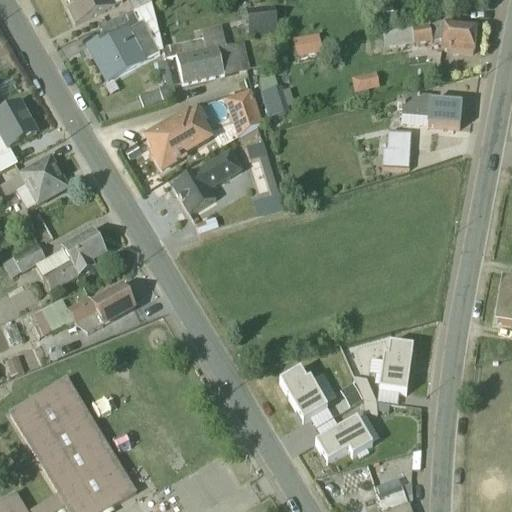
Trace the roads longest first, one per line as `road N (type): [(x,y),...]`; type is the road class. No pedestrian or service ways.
road 1 (residential): [(305,511),(1,0)]
road 2 (residential): [(441,511),(452,377),(511,44)]
